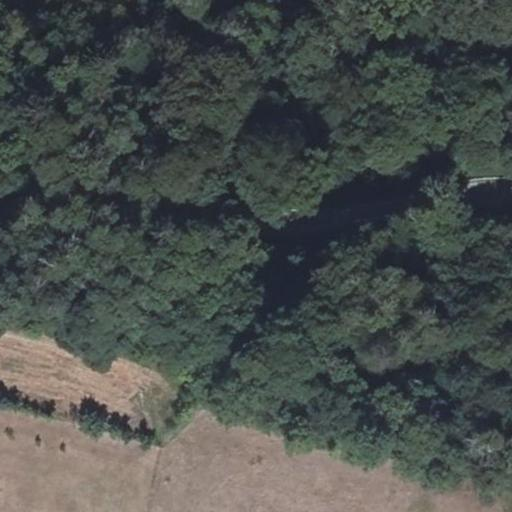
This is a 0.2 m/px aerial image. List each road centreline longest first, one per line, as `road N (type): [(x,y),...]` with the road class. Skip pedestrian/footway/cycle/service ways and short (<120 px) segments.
road 1 (tertiary): [(0,220),(293,227),(511,193)]
road 2 (residential): [(511,68),(313,0)]
road 3 (residential): [(251,0),(223,16),(182,23),(141,0)]
